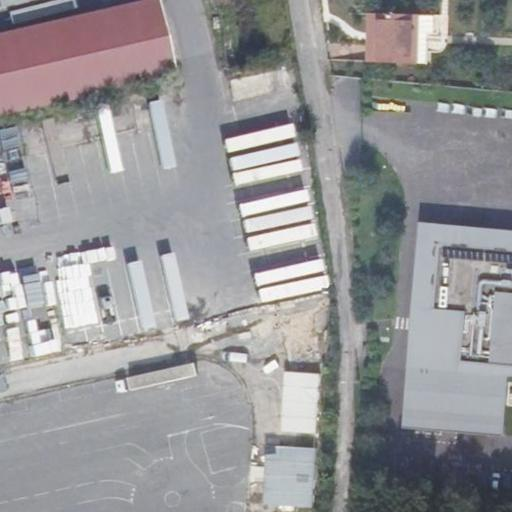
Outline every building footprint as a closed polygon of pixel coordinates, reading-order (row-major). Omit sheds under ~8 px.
[(384,49),(386,1),(379,1),(377,49),(384,49)] [(428,2),(386,1),(384,49),(427,50),(427,46),(435,47),(436,25),(441,25),(441,10),(428,10),(428,2)] [(0,121),(177,82),(159,4),(0,39),(0,121)] [(177,120),(233,109),(227,79),(171,90),(177,120)] [(427,243),(511,250),(511,230),(422,223),(404,428),(457,433),(457,430),(458,420),(417,417),(427,306),(427,243)] [(511,250),(427,243),(427,306),(417,417),(458,420),(457,430),(503,434),(508,376),(511,376),(511,250)]
